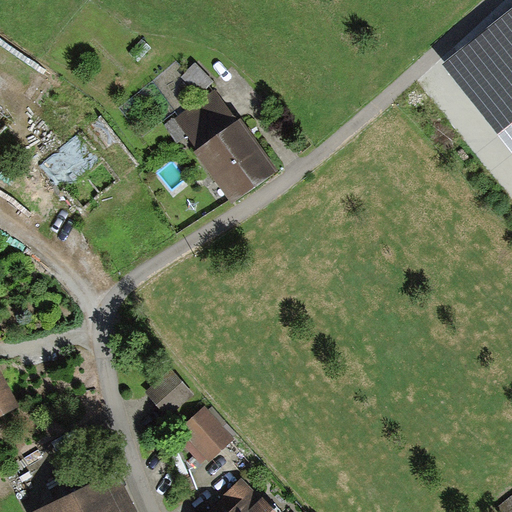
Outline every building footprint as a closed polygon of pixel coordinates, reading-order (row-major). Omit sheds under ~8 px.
[(511,160),(511,15),(441,71),(511,160)] [(208,79),(194,64),(182,75),(196,91),(208,79)] [(236,202),(274,174),(212,91),(175,119),(236,202)] [(188,393),(169,372),(146,393),(165,414),(188,393)] [(0,414),(13,407),(0,382),(0,414)] [(202,411),(179,432),(202,456),(224,435),(202,411)] [(131,511),(114,477),(42,511),(131,511)] [(269,511),(239,481),(207,511),(269,511)] [(496,511),(511,511),(511,491),(492,505),(496,511)]
